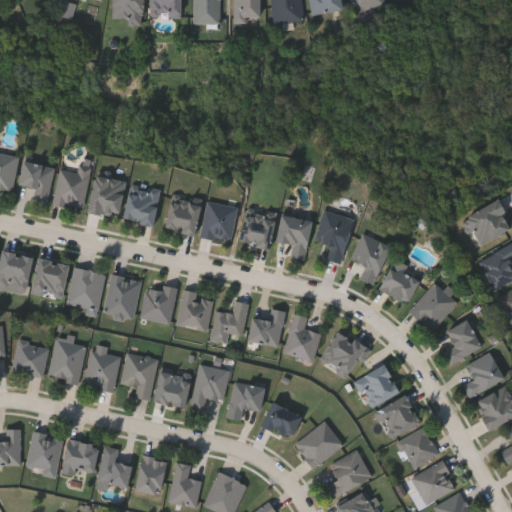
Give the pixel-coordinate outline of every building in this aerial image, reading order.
[(144,0),(144,23),(128,23),(128,18),(113,18),(113,0),(144,0)] [(182,0),(182,15),(150,16),(150,0),(182,0)] [(221,0),(221,22),(196,22),(196,0),(221,0)] [(261,0),(261,20),(234,20),(234,0),(261,0)] [(303,0),(304,19),(274,21),(272,0),(303,0)] [(341,0),(343,9),(313,14),(310,0),(341,0)] [(385,0),(386,3),(358,10),(355,0),(385,0)] [(17,190),(0,189),(0,151),(18,153),(17,190)] [(20,184),(23,161),(55,165),(50,203),(35,201),(37,186),(20,184)] [(91,169),(85,208),(55,203),(61,168),(78,171),(78,167),(91,169)] [(90,211),(93,176),(125,179),(122,214),(90,211)] [(131,187),(161,194),(154,225),(124,219),(131,187)] [(165,226),(173,197),(202,204),(195,234),(165,226)] [(511,228),(480,242),(467,213),(499,199),(511,228)] [(208,202),(239,207),(232,240),(202,235),(208,202)] [(241,242),(245,210),(276,214),(272,246),(241,242)] [(328,260),(332,244),(317,241),(324,210),(354,217),(343,263),(328,260)] [(294,243),(277,241),(281,214),(313,219),(307,259),(292,257),(294,243)] [(391,245),(375,284),(360,278),(366,265),(352,259),(363,233),(391,245)] [(511,259),(510,260),(511,264),(511,279),(494,288),(479,259),(511,242),(511,259)] [(0,283),(0,275),(3,251),(34,255),(30,287),(0,283)] [(65,297),(33,292),(39,257),(71,262),(65,297)] [(423,274),(407,303),(379,288),(395,259),(423,274)] [(107,272),(100,309),(70,304),(77,266),(107,272)] [(107,313),(113,274),(143,279),(136,318),(107,313)] [(448,286),(454,291),(451,295),(459,301),(434,330),(411,311),(435,281),(445,289),(448,286)] [(143,318),(149,284),(179,288),(174,322),(143,318)] [(511,323),(498,295),(511,288),(511,323)] [(209,330),(179,324),(185,291),(215,296),(209,330)] [(219,310),(235,313),(237,300),(251,303),(246,335),(231,333),(230,342),(214,339),(219,310)] [(250,340),(254,317),(271,320),(273,308),(287,311),(281,346),(250,340)] [(307,328),(323,332),(316,360),(285,352),(295,313),(310,317),(307,328)] [(446,330),(467,318),(483,345),(452,364),(444,352),(455,345),(446,330)] [(348,378),(320,358),(340,329),(369,348),(348,378)] [(87,344),(81,382),(51,377),(58,339),(87,344)] [(46,375),(15,371),(19,340),(50,344),(46,375)] [(115,390),(86,383),(95,345),(124,351),(115,390)] [(152,399),(137,396),(139,385),(123,382),(129,352),(160,358),(152,399)] [(467,363),(492,352),(505,380),(470,396),(465,384),(475,380),(467,363)] [(401,392),(373,405),(359,376),(388,363),(401,392)] [(231,369),(226,400),(208,397),(206,411),(193,409),(200,364),(231,369)] [(185,407),(155,400),(162,370),(192,376),(185,407)] [(261,411),(245,408),(243,420),(229,417),(236,381),(265,387),(261,411)] [(476,400),(508,385),(511,393),(511,417),(489,429),(476,400)] [(377,410),(406,394),(421,422),(393,438),(377,410)] [(262,426),(272,401),(303,412),(294,437),(262,426)] [(345,445),(314,468),(296,443),(326,420),(345,445)] [(511,461),(509,463),(502,450),(511,445),(511,440),(506,428),(511,425),(511,461)] [(400,441),(424,426),(441,453),(416,468),(400,441)] [(0,464),(0,439),(8,439),(8,428),(22,428),(22,464),(0,464)] [(44,474),(45,470),(28,466),(35,431),(65,437),(57,476),(44,474)] [(99,443),(96,471),(79,469),(78,475),(64,473),(68,439),(99,443)] [(118,462),(133,465),(128,489),(99,484),(106,445),(120,448),(118,462)] [(373,477),(332,498),(326,487),(339,480),(331,464),(359,449),(373,477)] [(136,490),(142,455),(168,459),(162,494),(136,490)] [(427,504),(413,477),(444,460),(459,488),(427,504)] [(192,465),(190,477),(203,480),(198,507),(171,501),(178,462),(192,465)] [(236,511),(219,511),(205,506),(220,471),(248,483),(236,511)] [(340,511),(337,505),(366,491),(376,511),(340,511)] [(436,511),(434,507),(462,491),(473,511),(436,511)] [(253,511),(272,502),(277,511),(253,511)]
